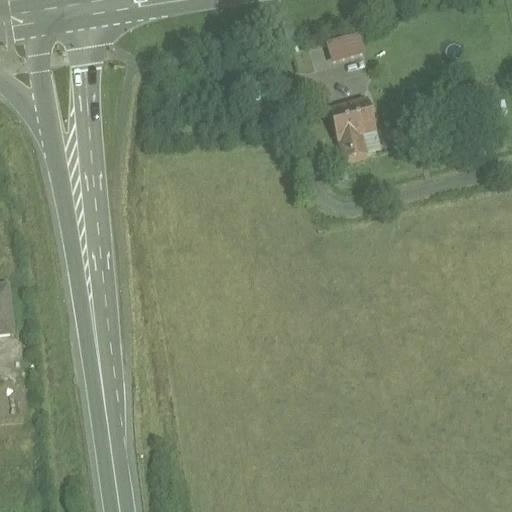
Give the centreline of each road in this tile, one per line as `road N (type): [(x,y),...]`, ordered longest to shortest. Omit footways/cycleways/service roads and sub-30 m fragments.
road 1 (secondary): [(83,229),(123,511)]
road 2 (secondary): [(83,229),(85,64),(77,11)]
